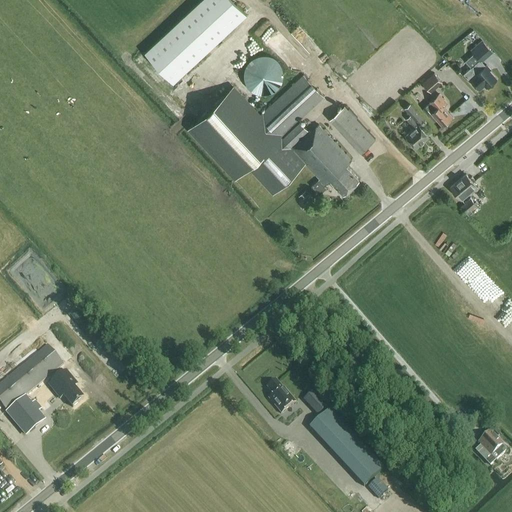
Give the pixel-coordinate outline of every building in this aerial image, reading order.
[(173,83),(247,14),(233,0),(200,0),(145,52),(173,83)] [(481,63),(493,53),(485,43),(473,53),(474,54),(465,62),(471,68),(476,64),(476,63),(478,62),(481,63)] [(264,95),(273,93),(279,87),(283,80),(283,71),(279,63),(272,57),(264,55),(256,57),(248,63),(244,71),(245,80),(248,87),(255,93),(264,95)] [(481,63),(478,62),(476,63),(476,64),(471,68),(464,74),(469,81),(470,80),(480,91),(484,87),(486,88),(496,79),(489,72),(491,70),(487,65),(485,67),(481,63)] [(431,93),(442,83),(434,74),(423,83),(431,93)] [(324,97),(303,75),(261,115),(234,86),(187,129),(235,180),(248,168),(272,194),(305,163),(319,179),(312,186),(319,194),(326,189),(324,187),(331,180),(344,194),(359,179),(346,166),(352,161),(318,125),(311,132),(309,130),(308,131),(299,121),(324,97)] [(442,125),(452,117),(443,107),(447,104),(439,95),(423,108),(435,122),(437,120),(442,125)] [(416,148),(429,137),(419,125),(426,119),(411,103),(405,109),(411,116),(407,119),(414,128),(406,136),(416,148)] [(361,153),(376,139),(346,107),(331,121),(361,153)] [(462,201),(477,189),(475,187),(476,186),(465,175),(450,188),(462,201)] [(494,211),(500,205),(488,191),(481,197),(494,211)] [(308,195),(305,192),(299,197),(301,200),(308,195)] [(471,199),(460,207),(465,214),(466,213),(469,216),(473,213),(470,210),(478,204),(476,201),(474,203),(471,199)] [(63,366),(48,347),(0,386),(0,403),(7,412),(26,397),(63,366)] [(66,372),(49,386),(60,400),(64,397),(73,408),(83,400),(74,389),(78,386),(66,372)] [(281,415),(296,403),(287,393),(287,394),(276,381),(267,388),(274,396),(269,400),(281,415)] [(36,390),(30,394),(45,412),(51,408),(36,390)] [(7,412),(27,435),(45,419),(26,397),(7,412)] [(307,425),(359,487),(380,470),(329,408),(307,425)] [(481,446),(475,452),(490,467),(506,452),(506,450),(503,446),(491,433),(479,445),(481,446)] [(378,479),(368,489),(378,500),(388,490),(378,479)]
